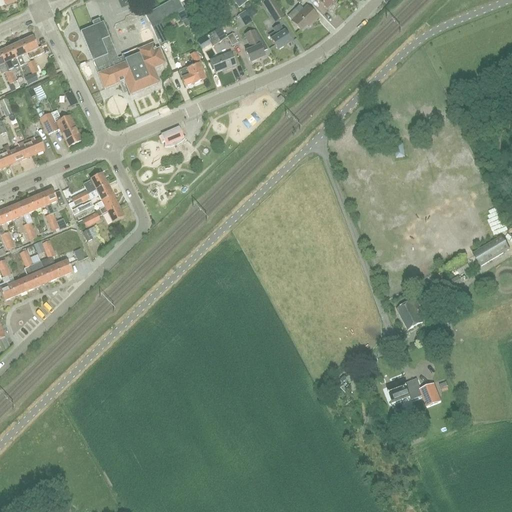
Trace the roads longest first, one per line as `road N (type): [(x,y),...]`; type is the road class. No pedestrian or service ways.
road 1 (unclassified): [(0,450),(315,142)]
road 2 (residential): [(108,146),(305,61),(378,0)]
road 3 (residential): [(0,370),(143,227),(108,146)]
road 4 (unclassified): [(315,142),(414,45),(511,0)]
road 5 (residential): [(315,142),(395,346)]
road 6 (residential): [(108,146),(40,13)]
